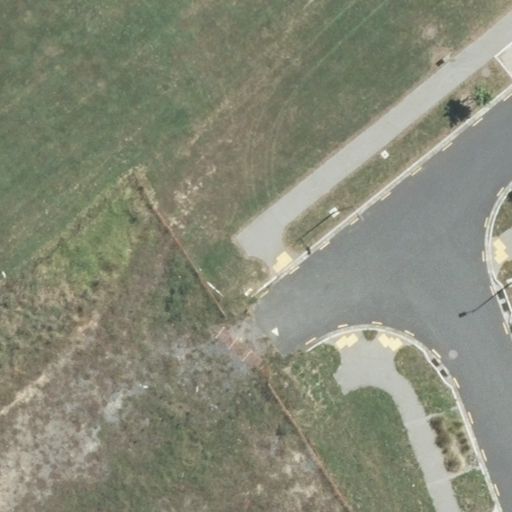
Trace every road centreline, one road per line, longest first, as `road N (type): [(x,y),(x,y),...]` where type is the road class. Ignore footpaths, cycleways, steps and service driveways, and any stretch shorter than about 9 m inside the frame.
road 1 (unknown): [(30,511),(410,198)]
road 2 (residential): [(410,198),(511,458)]
road 3 (residential): [(410,198),(511,122)]
